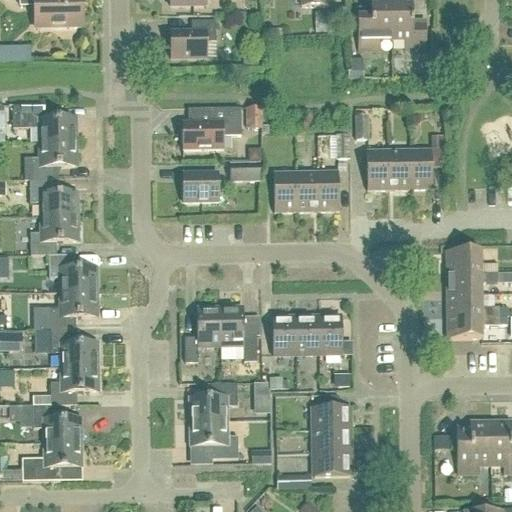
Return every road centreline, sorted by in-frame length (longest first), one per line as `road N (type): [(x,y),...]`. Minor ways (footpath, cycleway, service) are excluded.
road 1 (residential): [(121,0),(122,96),(136,109),(142,221),(162,265)]
road 2 (residential): [(141,497),(141,341),(162,265)]
road 3 (residential): [(352,259),(328,253),(162,265)]
road 4 (residential): [(352,259),(369,231),(511,224)]
road 5 (residential): [(405,385),(404,312),(352,259)]
road 6 (residential): [(3,498),(141,497)]
road 7 (residential): [(410,511),(405,385)]
